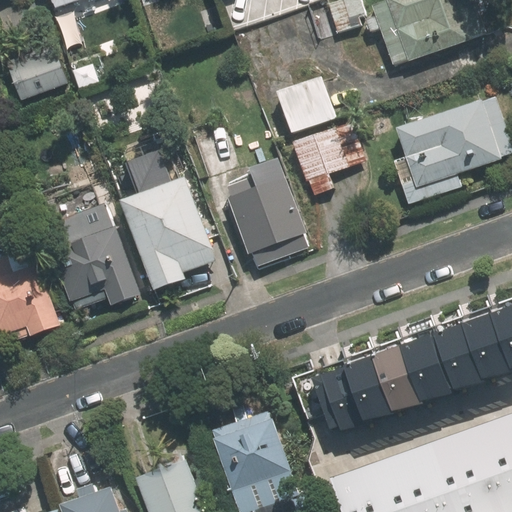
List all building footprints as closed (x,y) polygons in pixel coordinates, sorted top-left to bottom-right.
[(222,0),(212,0),(198,5),(209,38),(232,30),(222,0)] [(362,0),(354,0),(330,7),(337,34),(363,27),(361,19),(367,18),(362,0)] [(487,35),(474,0),(398,0),(392,2),(392,4),(376,9),(397,68),(414,62),(415,65),(477,43),(475,39),(487,35)] [(79,25),(67,29),(73,45),(85,41),(79,25)] [(72,83),(59,48),(13,65),(25,99),(72,83)] [(280,95),(295,136),(339,121),(324,80),(280,95)] [(511,155),(511,138),(499,100),(483,106),(483,104),(402,132),(412,160),(397,166),(412,207),(463,189),(458,177),(503,161),(502,159),(511,155)] [(197,139),(210,178),(245,165),(232,126),(197,139)] [(338,191),(333,178),(368,165),(354,126),(296,147),(310,186),(312,186),(317,199),(338,191)] [(287,184),(282,168),(258,176),(264,192),(235,203),(233,197),(214,204),(226,238),(245,231),(255,256),(256,255),(260,265),(310,247),(306,237),(310,236),(290,182),(287,184)] [(219,260),(191,183),(128,204),(159,292),(189,282),(185,272),(219,260)] [(42,218),(34,195),(15,202),(23,224),(42,218)] [(149,297),(125,230),(63,252),(84,311),(115,300),(118,308),(149,297)] [(50,267),(44,250),(0,265),(0,335),(2,341),(5,340),(7,347),(38,337),(38,339),(74,326),(52,266),(50,267)] [(511,312),(319,380),(338,435),(511,373),(511,312)] [(257,511),(302,496),(295,474),(298,473),(276,413),(215,434),(236,494),(238,494),(244,511),(257,511)] [(511,511),(511,413),(331,482),(341,511),(511,511)] [(187,465),(184,457),(160,465),(163,474),(140,481),(150,511),(205,511),(189,464),(187,465)] [(100,496),(96,486),(78,493),(82,502),(64,509),(65,511),(119,511),(112,492),(100,496)]
